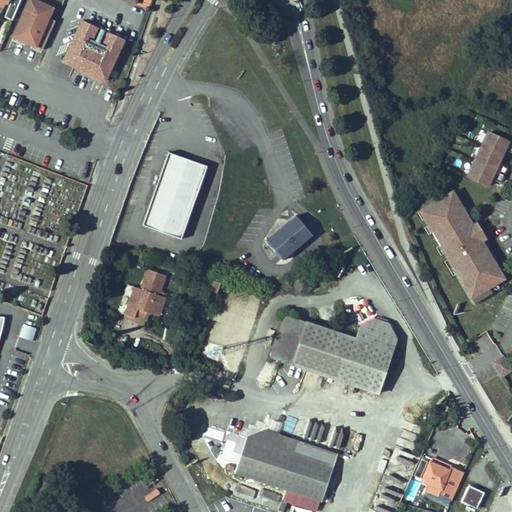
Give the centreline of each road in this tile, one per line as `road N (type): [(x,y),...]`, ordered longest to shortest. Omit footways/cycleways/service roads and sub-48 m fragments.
road 1 (primary): [(294,12),(341,170),(511,478)]
road 2 (tertiary): [(188,0),(111,143),(41,358)]
road 3 (tertiary): [(52,356),(126,142),(204,0)]
road 4 (unclassified): [(194,511),(160,441),(116,385),(52,356)]
road 5 (tertiary): [(0,493),(52,356)]
road 6 (tertiary): [(41,358),(0,481)]
